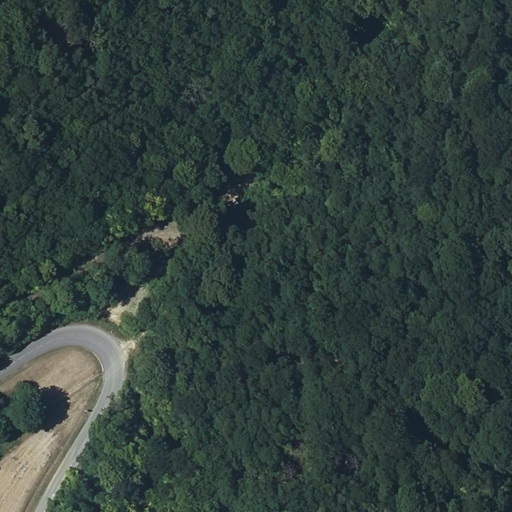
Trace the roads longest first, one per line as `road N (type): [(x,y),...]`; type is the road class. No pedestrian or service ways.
road 1 (track): [(111,354),(129,350),(166,295),(179,249),(170,223),(0,303)]
road 2 (track): [(176,272),(343,91),(375,0)]
road 3 (secondary): [(0,372),(69,331),(85,331),(111,354),(110,402),(57,468),(37,511)]
